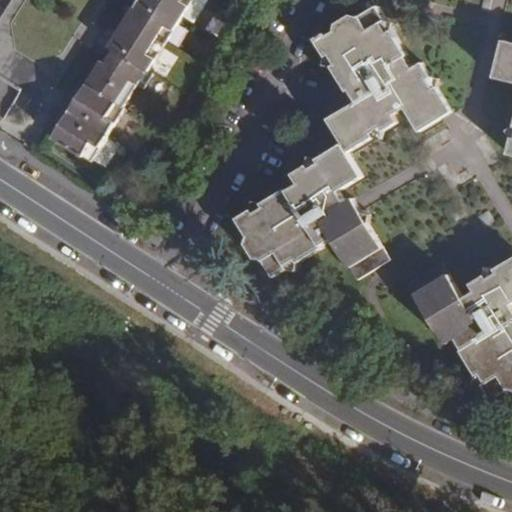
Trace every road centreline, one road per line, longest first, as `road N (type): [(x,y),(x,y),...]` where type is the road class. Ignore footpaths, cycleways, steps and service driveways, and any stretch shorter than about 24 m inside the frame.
road 1 (tertiary): [(0,179),(377,419),(511,481)]
road 2 (track): [(0,400),(74,511)]
